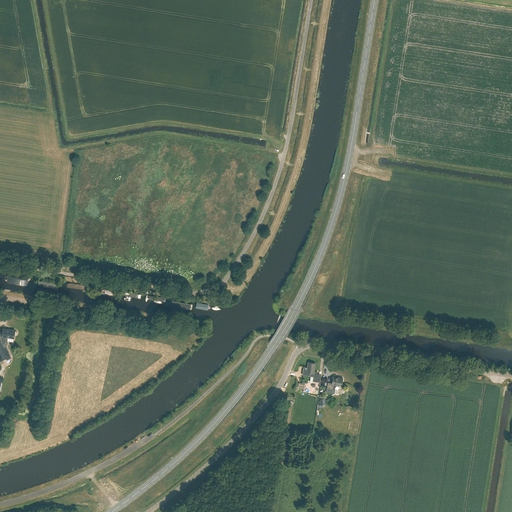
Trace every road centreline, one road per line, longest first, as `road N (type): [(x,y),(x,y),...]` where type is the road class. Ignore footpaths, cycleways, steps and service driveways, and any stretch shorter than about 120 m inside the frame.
road 1 (secondary): [(112,511),(227,409),(296,306),(339,200),(374,0)]
road 2 (unclassified): [(0,263),(182,292),(219,284),(276,184),(311,0)]
road 3 (unclassified): [(511,375),(307,345),(238,435),(148,511)]
road 4 (unclassified): [(0,504),(73,479),(151,436)]
